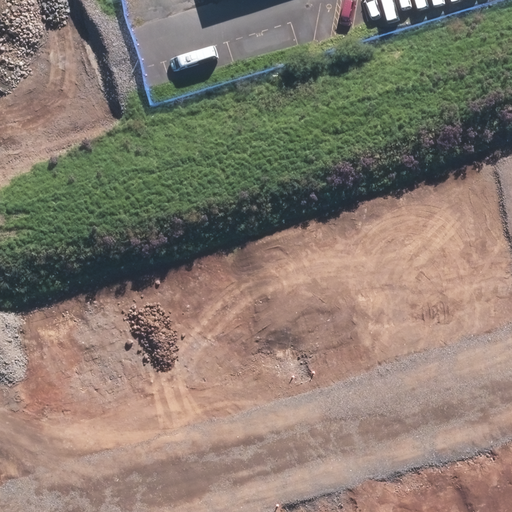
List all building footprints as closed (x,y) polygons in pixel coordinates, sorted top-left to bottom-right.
[(511,0),(467,0),(326,42),(347,115),(438,88),(460,165),(511,186),(511,0)] [(0,63),(0,118),(58,103),(45,52),(0,63)] [(229,154),(252,148),(239,103),(161,125),(212,306),(267,291),(229,154)] [(315,237),(334,297),(511,244),(511,196),(418,146),(350,164),(315,237)] [(23,285),(93,263),(153,243),(138,197),(78,216),(76,208),(6,231),(23,285)] [(511,313),(452,333),(484,436),(511,426),(511,313)] [(47,363),(0,374),(0,430),(60,417),(47,363)] [(418,377),(366,392),(391,477),(408,472),(417,500),(451,490),(418,377)] [(344,405),(303,419),(327,490),(368,477),(344,405)] [(71,511),(49,430),(10,441),(28,511),(71,511)] [(146,511),(122,434),(81,447),(101,511),(146,511)] [(274,511),(262,466),(166,492),(170,511),(274,511)] [(479,511),(511,511),(511,483),(501,487),(505,500),(478,508),(479,511)]
